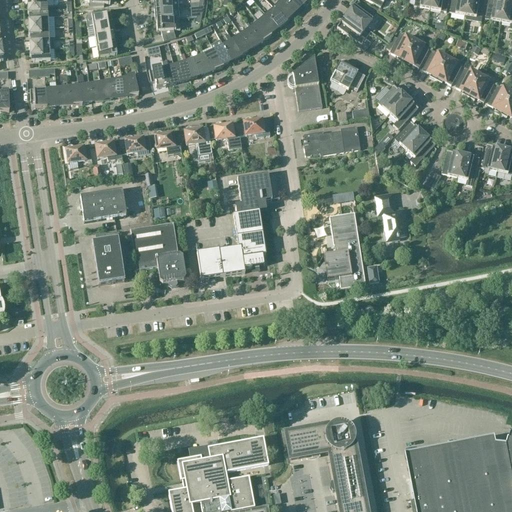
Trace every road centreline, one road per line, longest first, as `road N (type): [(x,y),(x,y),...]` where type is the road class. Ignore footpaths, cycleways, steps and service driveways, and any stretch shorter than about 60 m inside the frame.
road 1 (residential): [(64,329),(298,296),(288,226),(295,219),(270,63)]
road 2 (secondary): [(190,366),(347,353),(511,374)]
road 3 (residential): [(310,26),(511,139)]
road 4 (residential): [(25,134),(3,0)]
road 5 (residential): [(148,117),(226,90),(270,63)]
road 6 (residential): [(54,263),(35,149),(25,134)]
road 7 (residential): [(25,134),(21,152),(40,265)]
road 8 (residential): [(25,134),(148,117)]
